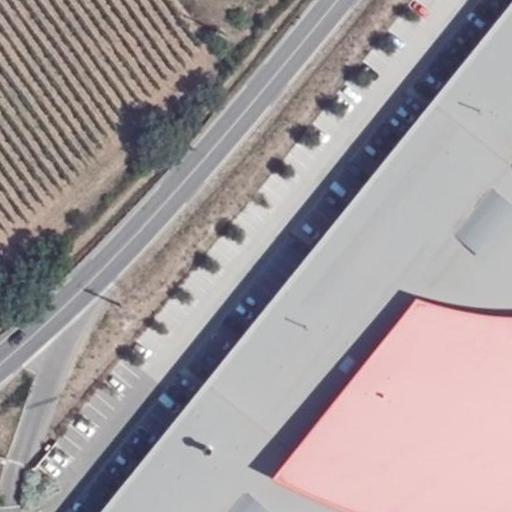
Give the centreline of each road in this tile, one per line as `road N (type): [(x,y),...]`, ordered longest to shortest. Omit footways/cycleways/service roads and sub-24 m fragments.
road 1 (unknown): [(55,511),(459,0)]
road 2 (primary): [(0,364),(137,233),(336,0)]
road 3 (unknown): [(72,300),(35,429),(30,511)]
